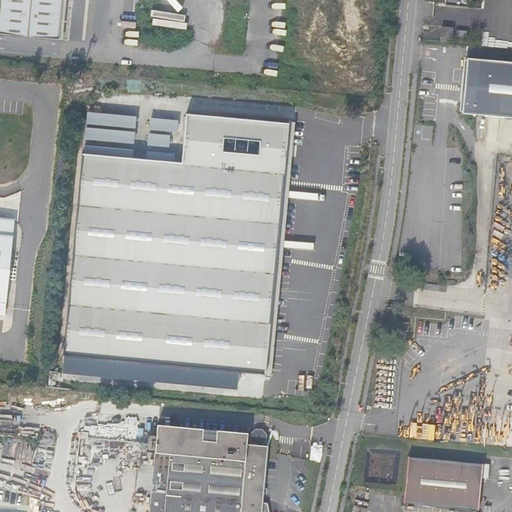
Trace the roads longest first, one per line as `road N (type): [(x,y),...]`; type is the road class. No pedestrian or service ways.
road 1 (unclassified): [(408,0),(388,222),(329,511)]
road 2 (unknown): [(398,116),(365,122),(334,143),(308,346)]
road 3 (unknown): [(470,299),(488,130)]
